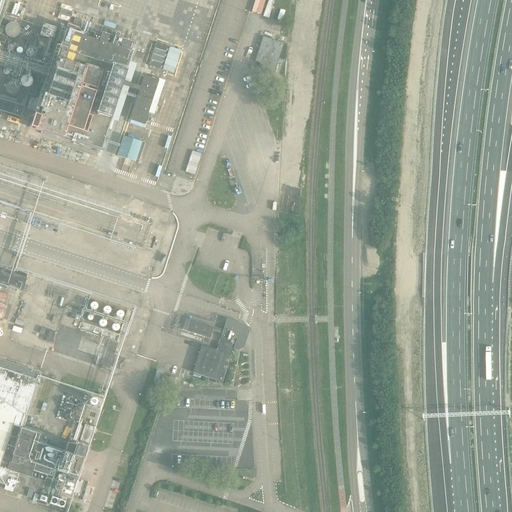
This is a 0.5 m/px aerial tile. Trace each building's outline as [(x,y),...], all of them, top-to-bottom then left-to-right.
[(27,22),(27,21),(26,19),(25,16),(23,14),(19,13),(18,13),(16,14),(13,15),(11,18),(11,21),(11,25),(13,27),(15,29),(18,30),(22,29),(24,27),(26,25),(27,22)] [(29,127),(100,150),(110,120),(125,72),(132,52),(130,51),(132,44),(114,38),(111,45),(106,44),(108,36),(101,34),(98,41),(82,36),(88,17),(77,13),(73,24),(68,22),(38,116),(33,114),(29,127)] [(284,43),(263,37),(255,62),(259,63),(257,70),(258,71),(259,68),(274,73),(284,43)] [(156,43),(149,66),(160,70),(168,47),(156,43)] [(125,72),(110,120),(118,122),(133,74),(125,72)] [(36,74),(25,75),(25,87),(36,86),(36,74)] [(158,81),(143,76),(129,120),(144,125),(158,81)] [(290,104),(293,92),(287,90),(285,95),(283,101),(290,104)] [(0,110),(20,117),(24,107),(0,98),(0,110)] [(141,143),(123,137),(117,157),(135,162),(141,143)] [(192,151),(185,172),(194,175),(201,154),(192,151)] [(27,277),(0,268),(0,284),(22,291),(27,277)] [(190,319),(186,331),(209,339),(212,330),(222,334),(222,333),(224,333),(225,331),(213,327),(190,319)] [(202,345),(193,373),(216,381),(223,383),(234,349),(234,347),(238,348),(242,346),(247,331),(245,327),(228,321),(225,331),(224,333),(222,333),(222,334),(217,350),(202,345)] [(112,333),(121,335),(123,324),(114,322),(112,333)] [(52,343),(55,332),(49,330),(46,341),(52,343)] [(22,428),(39,373),(0,359),(0,483),(14,488),(19,473),(31,477),(33,471),(47,476),(50,468),(61,472),(59,479),(66,481),(74,483),(85,449),(75,445),(72,454),(37,443),(40,434),(22,428)] [(79,441),(88,443),(93,427),(85,424),(79,441)] [(64,508),(66,500),(51,495),(48,502),(64,508)]
